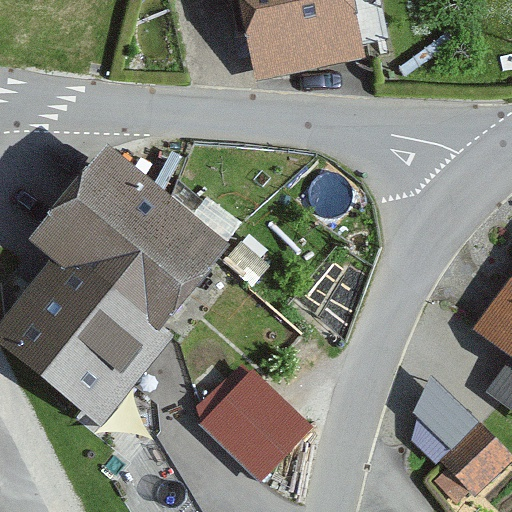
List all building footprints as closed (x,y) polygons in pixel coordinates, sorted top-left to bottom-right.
[(237,0),(252,82),(356,62),(344,0),(237,0)] [(228,245),(109,143),(65,194),(26,239),(55,263),(0,326),(0,342),(99,427),(151,366),(173,340),(158,327),(228,245)] [(511,272),(466,333),(511,368),(511,272)] [(310,425),(252,371),(202,424),(261,479),(310,425)] [(448,373),(401,416),(437,454),(484,411),(448,373)] [(473,430),(434,470),(469,504),(508,464),(473,430)]
